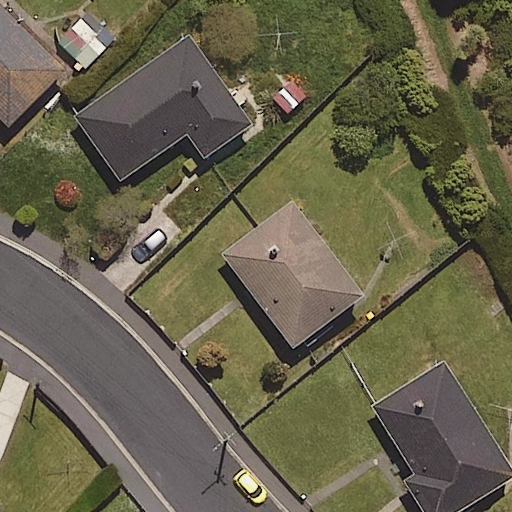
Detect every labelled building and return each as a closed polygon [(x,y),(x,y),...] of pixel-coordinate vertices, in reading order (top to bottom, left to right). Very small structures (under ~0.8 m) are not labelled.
[(65,67),(0,3),(0,116),(9,125),(65,67)] [(80,21),(59,42),(85,69),(106,48),(80,21)] [(249,125),(188,37),(75,115),(119,180),(187,133),(203,156),(249,125)] [(363,293),(292,201),(223,254),(293,346),(363,293)] [(455,511),(511,476),(511,473),(442,362),(373,406),(414,469),(404,476),(426,511),(455,511)]
